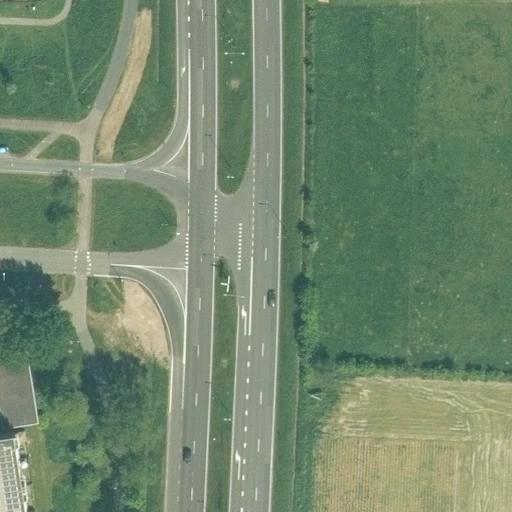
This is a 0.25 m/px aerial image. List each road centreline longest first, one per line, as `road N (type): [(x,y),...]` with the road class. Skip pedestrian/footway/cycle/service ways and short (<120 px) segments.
road 1 (primary): [(252,511),(263,225)]
road 2 (primary): [(200,266),(191,511)]
road 3 (primary): [(263,225),(265,0)]
road 4 (tertiary): [(202,186),(0,163)]
road 5 (tertiary): [(0,258),(200,266)]
road 6 (primary): [(200,0),(202,186)]
